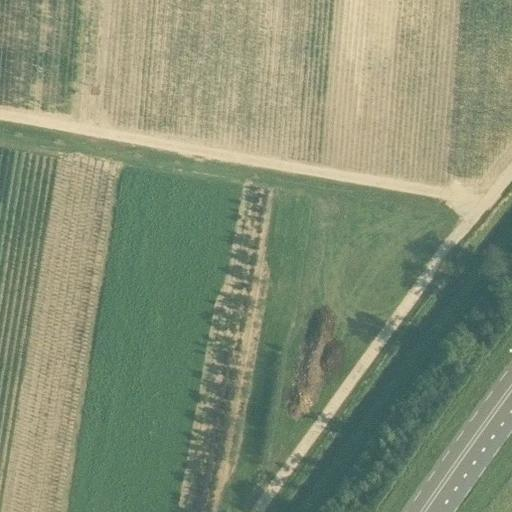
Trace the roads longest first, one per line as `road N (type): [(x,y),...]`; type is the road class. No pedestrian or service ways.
road 1 (track): [(0,124),(457,204),(473,217)]
road 2 (track): [(256,511),(451,243)]
road 3 (primary): [(425,511),(511,387)]
